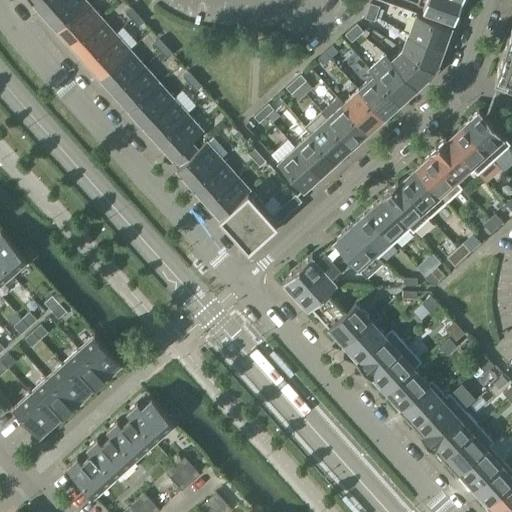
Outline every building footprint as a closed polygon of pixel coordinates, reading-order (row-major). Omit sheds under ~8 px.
[(32,1),(42,12),(54,0),(29,0),(31,2),(32,1)] [(54,0),(42,12),(56,28),(85,1),(84,0),(54,0)] [(460,0),(417,0),(417,4),(452,17),(451,17),(453,18),(453,17),(454,17),(460,0)] [(56,28),(71,44),(100,17),(85,1),(56,28)] [(369,3),(365,15),(374,19),(379,6),(369,3)] [(124,12),(131,19),(137,14),(130,7),(124,12)] [(408,33),(407,34),(443,47),(451,26),(450,26),(450,25),(449,24),(449,25),(416,13),(408,33)] [(137,14),(131,19),(137,27),(143,21),(137,14)] [(71,44),(85,60),(114,33),(100,17),(71,44)] [(356,23),(350,29),(357,36),(363,31),(356,23)] [(511,25),(510,31),(511,31),(493,81),(511,87),(511,25)] [(357,36),(350,29),(344,34),(351,41),(357,36)] [(85,60),(99,76),(129,49),(114,33),(85,60)] [(407,34),(402,49),(435,71),(439,64),(438,63),(443,47),(407,34)] [(153,44),(160,51),(166,46),(159,39),(153,44)] [(332,45),(325,52),(330,57),(337,51),(332,45)] [(166,46),(160,51),(166,59),(172,53),(166,46)] [(99,76),(114,92),(143,66),(129,49),(99,76)] [(385,53),(384,54),(415,88),(428,77),(430,78),(435,71),(402,49),(390,59),(385,53)] [(330,57),(325,52),(317,58),(323,64),(330,57)] [(384,54),(368,68),(399,103),(415,88),(384,54)] [(114,92),(128,108),(158,81),(143,66),(114,92)] [(373,75),(358,89),(383,117),(399,103),(368,68),(368,69),(373,75)] [(182,76),(189,84),(195,78),(188,71),(182,76)] [(300,74),(293,81),(298,86),(305,80),(300,74)] [(195,78),(189,84),(195,91),(201,86),(195,78)] [(128,108),(143,124),(172,97),(158,81),(128,108)] [(298,86),(293,81),(285,87),(291,93),(298,86)] [(358,89),(342,103),(367,131),(383,117),(358,89)] [(143,124),(157,140),(187,114),(172,97),(143,124)] [(268,103),(260,109),(266,115),(273,109),(268,103)] [(321,111),(320,112),(351,146),(367,131),(342,103),(326,117),(321,111)] [(266,115),(260,109),(253,116),(259,122),(266,115)] [(478,111),(462,125),(493,159),(510,144),(478,109),(477,110),(478,111)] [(320,112),(304,126),(335,160),(351,146),(320,112)] [(157,140),(179,165),(197,149),(190,142),(202,131),(187,114),(157,140)] [(445,137),(444,138),(477,174),(493,159),(462,125),(447,139),(445,137)] [(309,132),(294,146),(319,175),(335,160),(304,126),(309,132)] [(244,137),(237,130),(231,135),(238,143),(244,137)] [(444,138),(428,152),(461,188),(462,188),(455,181),(470,167),(476,174),(477,174),(444,138)] [(176,168),(191,185),(221,158),(206,141),(197,150),(197,149),(179,165),(176,168)] [(246,151),(252,159),(258,153),(252,146),(246,151)] [(319,175),(294,146),(277,161),(302,189),(301,189),(302,190),(319,175)] [(429,154),(414,168),(445,203),(461,188),(428,152),(428,153),(429,154)] [(258,153),(252,159),(259,166),(265,161),(258,153)] [(191,185),(205,201),(235,174),(221,158),(191,185)] [(397,180),(396,181),(429,217),(445,203),(414,168),(398,182),(397,180)] [(205,201),(220,217),(250,189),(249,190),(235,174),(205,201)] [(396,181),(380,195),(413,232),(429,217),(396,181)] [(250,189),(220,217),(248,248),(301,200),(297,195),(296,194),(295,194),(272,214),(250,189)] [(381,198),(366,212),(393,242),(409,229),(412,232),(413,232),(380,195),(380,196),(381,198)] [(366,212),(350,226),(377,257),(393,242),(366,212)] [(494,213),(488,219),(496,227),(502,222),(494,213)] [(496,227),(488,219),(482,224),(490,233),(496,227)] [(350,226),(334,241),(358,268),(374,254),(377,257),(350,226)] [(0,229),(0,263),(10,274),(26,259),(0,229)] [(283,282),(295,295),(322,270),(335,284),(337,283),(336,282),(335,283),(333,280),(352,262),(358,268),(334,241),(313,259),(311,256),(312,256),(311,255),(281,282),(282,283),(283,282)] [(462,242),(456,247),(464,256),(470,251),(462,242)] [(454,266),(464,256),(456,247),(446,257),(454,266)] [(0,263),(0,282),(10,274),(0,263)] [(436,266),(430,271),(438,280),(444,275),(436,266)] [(310,307),(328,327),(356,303),(355,302),(345,311),(328,291),(335,284),(322,270),(295,295),(307,308),(306,309),(306,310),(310,307)] [(438,280),(430,271),(424,276),(432,285),(438,280)] [(421,302),(426,308),(435,300),(429,294),(421,302)] [(48,308),(50,310),(58,303),(51,295),(43,302),(48,308)] [(435,300),(426,308),(431,314),(440,306),(435,300)] [(58,303),(50,310),(53,312),(58,318),(66,311),(58,303)] [(328,327),(343,343),(370,319),(356,303),(328,327)] [(29,311),(21,318),(28,326),(36,319),(29,311)] [(28,326),(21,318),(13,325),(20,333),(28,326)] [(355,360),(355,361),(392,328),(391,328),(384,334),(370,319),(343,343),(357,359),(355,360)] [(444,328),(450,334),(458,326),(453,320),(444,328)] [(40,324),(32,331),(39,339),(47,332),(40,324)] [(458,326),(450,334),(455,340),(464,332),(458,326)] [(355,361),(370,377),(406,344),(392,328),(355,361)] [(39,339),(32,331),(24,338),(31,346),(39,339)] [(94,333),(77,348),(104,378),(120,363),(94,333)] [(372,376),(386,392),(420,361),(406,344),(370,377),(370,378),(372,376)] [(77,348),(61,363),(87,392),(104,378),(77,348)] [(8,352),(0,359),(7,368),(15,360),(8,352)] [(473,361),(478,367),(487,359),(482,353),(473,361)] [(487,359),(478,367),(484,373),(493,364),(487,359)] [(398,409),(399,409),(431,380),(431,379),(427,382),(414,368),(421,361),(420,361),(386,392),(400,407),(398,409)] [(61,363),(45,377),(71,407),(87,392),(61,363)] [(45,377),(29,392),(55,421),(71,407),(45,377)] [(399,409),(413,425),(449,393),(449,392),(445,395),(431,380),(399,409)] [(502,393),(507,399),(511,394),(511,385),(502,393)] [(55,421),(29,392),(13,406),(12,407),(39,436),(55,421)] [(418,434),(426,443),(464,409),(449,393),(413,425),(420,433),(418,434)] [(137,402),(127,411),(153,441),(174,422),(151,397),(140,406),(137,402)] [(435,450),(442,457),(478,425),(464,409),(426,443),(434,452),(435,450)] [(116,420),(106,429),(133,459),(153,441),(127,411),(126,412),(129,416),(120,424),(116,420)] [(442,457),(456,473),(493,441),(478,425),(442,457)] [(96,438),(86,447),(113,477),(133,459),(106,429),(106,430),(109,434),(100,442),(96,438)] [(459,473),(473,488),(504,460),(490,445),(493,442),(493,441),(456,473),(457,474),(459,473)] [(113,477),(86,447),(86,448),(89,452),(80,460),(76,456),(66,466),(92,496),(93,495),(113,477)] [(184,457),(175,465),(190,482),(199,474),(184,457)] [(485,505),(485,506),(511,481),(511,469),(504,460),(473,488),(487,503),(485,505)] [(190,482),(175,465),(165,473),(181,490),(190,482)] [(511,481),(485,506),(491,511),(509,511),(511,510),(511,481)] [(215,492),(206,500),(217,511),(227,511),(231,509),(215,492)] [(144,493),(135,501),(144,511),(157,511),(160,510),(144,493)] [(217,511),(206,500),(197,508),(201,511),(217,511)] [(144,511),(135,501),(126,509),(128,511),(144,511)]
